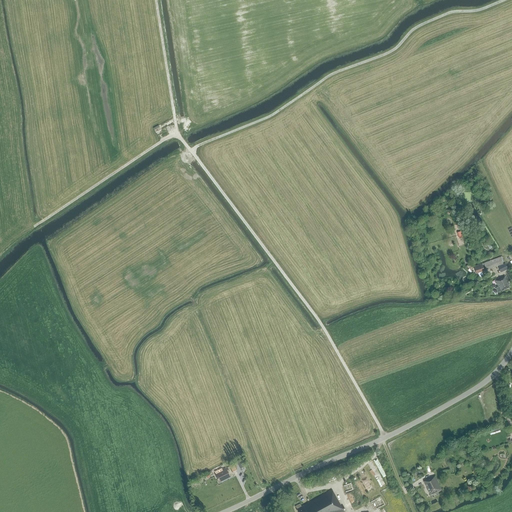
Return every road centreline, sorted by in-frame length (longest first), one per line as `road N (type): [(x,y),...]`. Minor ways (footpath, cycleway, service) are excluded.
road 1 (unclassified): [(385,437),(320,325),(189,150),(272,117),(330,75),(378,59),(439,17),(508,0)]
road 2 (tertiary): [(230,511),(385,437)]
road 3 (track): [(177,134),(34,226)]
road 4 (track): [(189,150),(177,134),(155,0)]
road 5 (tertiary): [(385,437),(470,392),(511,352)]
